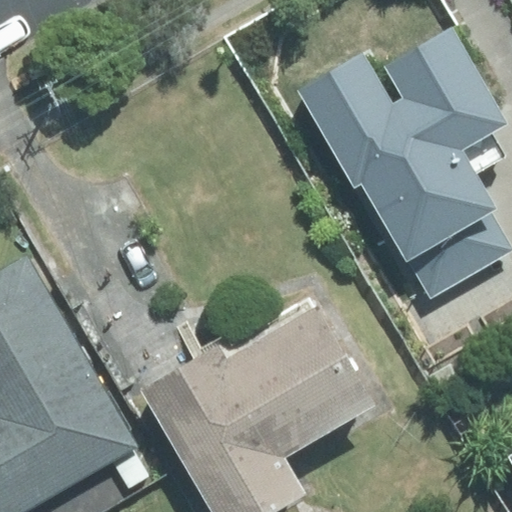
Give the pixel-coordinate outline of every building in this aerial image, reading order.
[(511,208),(483,159),(373,222),(422,306),(460,284),(473,306),(511,283),(511,208)] [(139,444),(147,438),(36,247),(0,267),(0,511),(20,511),(116,457),(139,444)] [(389,396),(329,294),(239,348),(231,335),(151,382),(229,511),(271,511),(320,483),(299,449),(389,396)] [(479,396),(458,407),(470,430),(491,418),(479,396)] [(154,471),(139,444),(116,457),(133,484),(154,471)]
